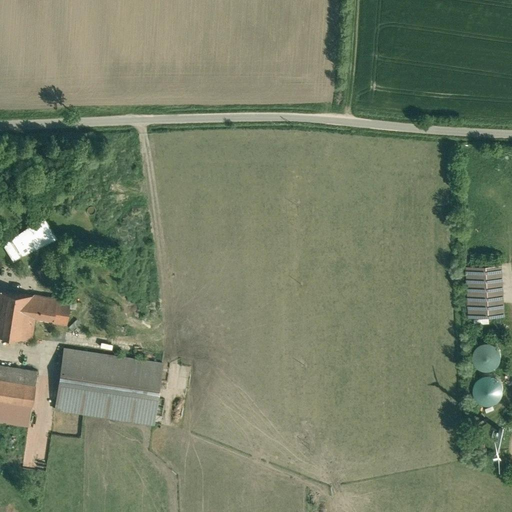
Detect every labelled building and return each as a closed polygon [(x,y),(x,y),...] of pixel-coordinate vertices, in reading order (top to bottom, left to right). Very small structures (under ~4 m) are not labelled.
[(13,242),(0,240),(0,263),(9,265),(13,242)] [(26,244),(13,242),(9,265),(8,275),(21,277),(26,244)] [(467,315),(504,314),(502,262),(464,264),(467,315)] [(70,300),(35,295),(0,289),(0,333),(32,339),(35,317),(52,320),(52,321),(66,323),(70,300)] [(491,370),(499,349),(478,341),(470,361),(491,370)] [(163,362),(64,348),(55,409),(154,423),(163,362)] [(37,371),(0,364),(0,378),(35,384),(37,371)] [(469,395),(493,405),(504,382),(480,372),(469,395)] [(35,384),(0,378),(0,400),(31,406),(35,384)] [(31,406),(0,400),(0,419),(29,424),(31,406)]
